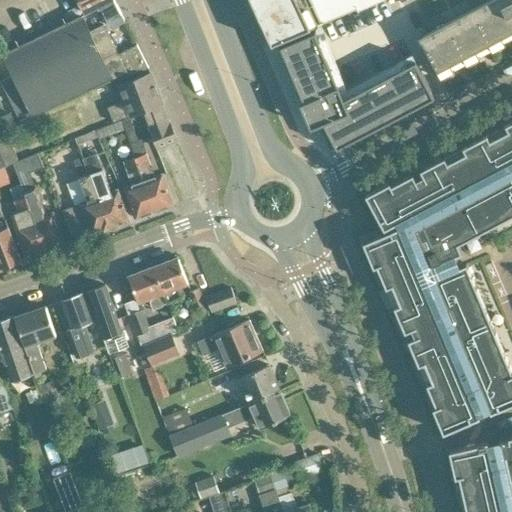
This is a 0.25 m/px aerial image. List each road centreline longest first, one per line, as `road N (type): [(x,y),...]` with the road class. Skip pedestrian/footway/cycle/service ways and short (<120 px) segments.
road 1 (tertiary): [(0,287),(239,214)]
road 2 (secondary): [(384,453),(306,226)]
road 3 (secondary): [(180,0),(245,166),(239,214)]
road 4 (residential): [(311,186),(511,82)]
road 5 (residential): [(312,303),(297,337),(349,444),(362,511)]
road 6 (secondary): [(311,186),(272,155),(212,0)]
road 7 (secondary): [(312,303),(384,453)]
